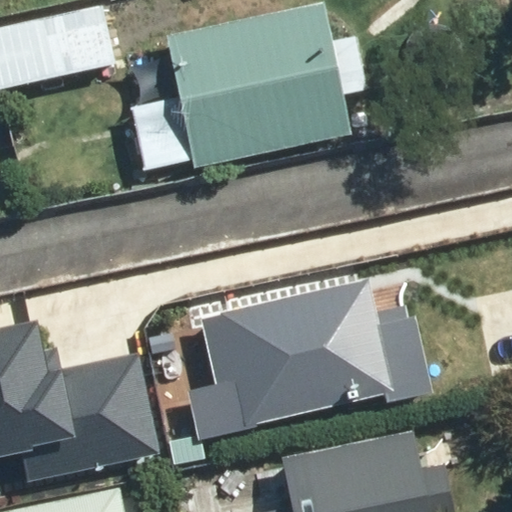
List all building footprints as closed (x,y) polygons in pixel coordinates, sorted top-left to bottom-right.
[(353,139),(325,5),(169,37),(182,99),(133,109),(145,168),(198,157),(201,171),(353,139)] [(0,29),(0,88),(119,65),(108,9),(0,29)] [(368,281),(204,323),(220,387),(199,393),(212,443),(393,396),(394,403),(436,392),(415,310),(378,320),(368,281)] [(0,491),(161,459),(140,354),(61,370),(52,323),(0,333),(0,491)] [(423,464),(417,435),(284,460),(294,510),(284,511),(459,511),(449,459),(423,464)] [(145,511),(137,475),(0,506),(0,511),(145,511)]
